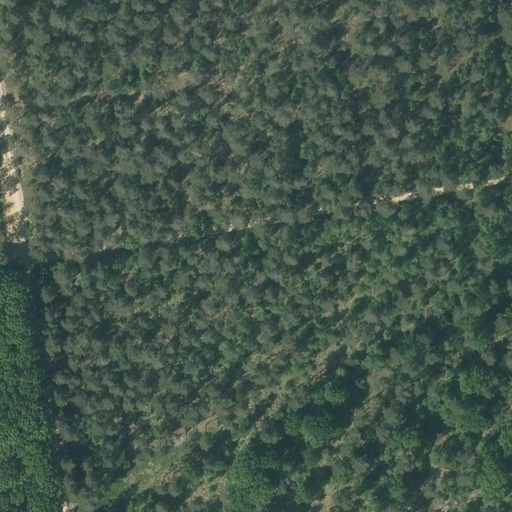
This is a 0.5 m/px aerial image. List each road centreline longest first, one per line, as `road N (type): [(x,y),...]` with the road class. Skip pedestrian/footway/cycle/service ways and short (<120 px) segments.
road 1 (track): [(511,167),(26,239)]
road 2 (track): [(26,239),(68,511)]
road 3 (track): [(0,71),(26,239)]
